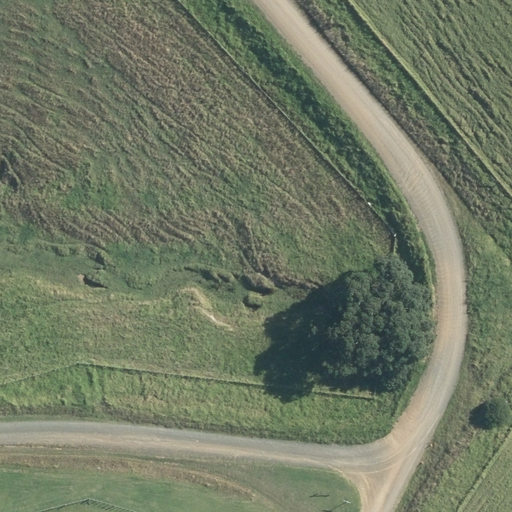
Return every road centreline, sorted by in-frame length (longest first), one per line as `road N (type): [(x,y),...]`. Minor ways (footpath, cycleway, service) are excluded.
road 1 (unclassified): [(271,0),(389,139),(423,199),(452,277),(446,362),(398,456)]
road 2 (unclassified): [(0,431),(89,430),(332,457),(398,456)]
